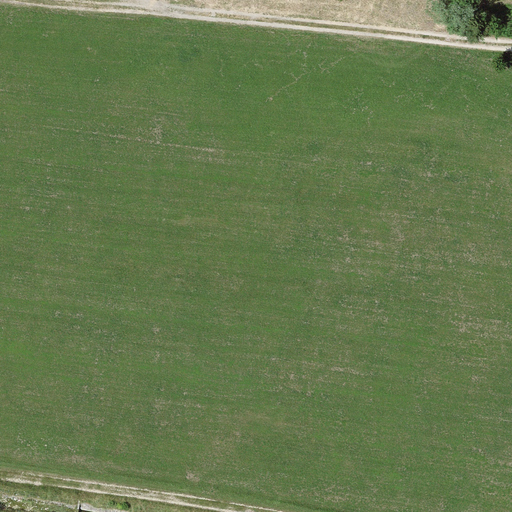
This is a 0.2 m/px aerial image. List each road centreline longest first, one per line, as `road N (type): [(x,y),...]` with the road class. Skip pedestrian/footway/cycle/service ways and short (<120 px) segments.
road 1 (track): [(511,43),(32,0)]
road 2 (track): [(0,475),(264,511)]
